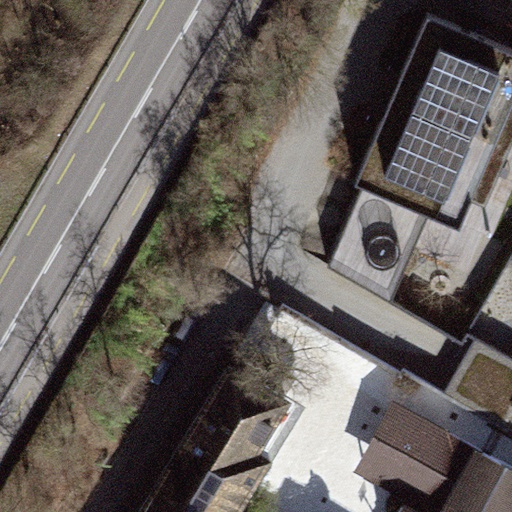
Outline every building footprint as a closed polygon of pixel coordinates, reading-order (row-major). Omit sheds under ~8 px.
[(511,27),(448,0),(424,0),(353,164),(364,169),(325,258),(392,287),(433,193),(458,203),(470,175),(487,182),(511,125),(511,27)] [(511,350),(476,330),(446,383),(506,417),(511,407),(511,350)] [(228,511),(236,498),(272,438),(261,432),(292,380),(226,341),(128,507),(136,511),(228,511)] [(439,506),(477,436),(394,391),(356,462),(403,487),(439,506)] [(511,511),(511,454),(477,436),(439,506),(403,487),(389,511),(511,511)] [(261,511),(236,498),(228,511),(261,511)]
